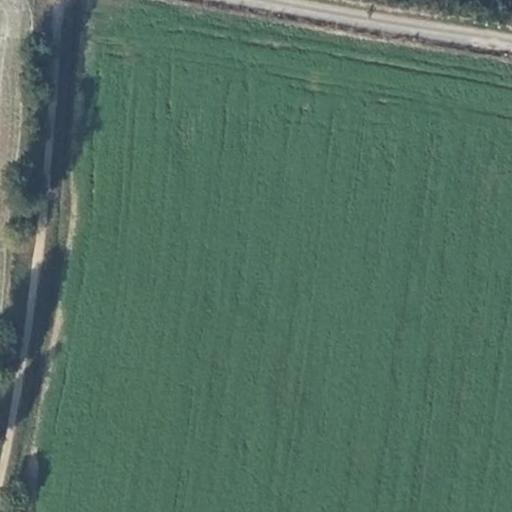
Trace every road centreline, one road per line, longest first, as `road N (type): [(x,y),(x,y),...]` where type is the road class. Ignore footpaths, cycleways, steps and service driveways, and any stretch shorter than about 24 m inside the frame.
road 1 (track): [(57,0),(31,295),(0,485)]
road 2 (track): [(511,47),(262,0)]
